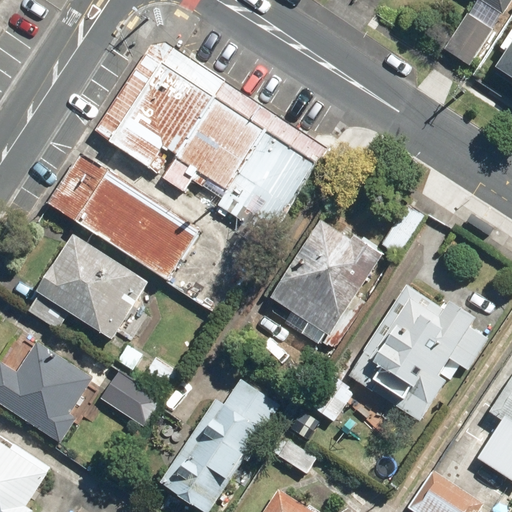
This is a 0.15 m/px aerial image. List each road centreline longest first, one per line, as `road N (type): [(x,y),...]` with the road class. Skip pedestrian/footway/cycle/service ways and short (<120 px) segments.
road 1 (tertiary): [(229,0),(511,185)]
road 2 (tertiary): [(0,155),(81,34)]
